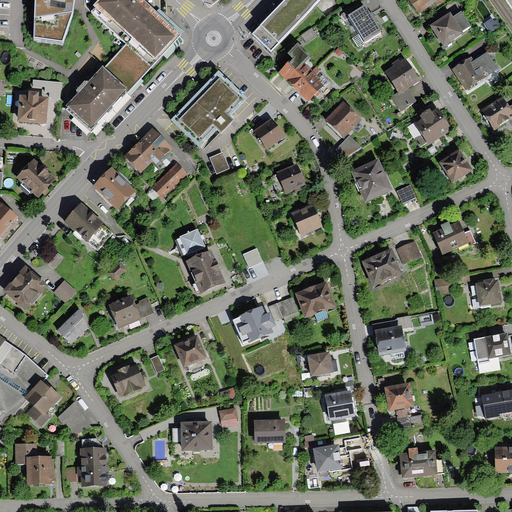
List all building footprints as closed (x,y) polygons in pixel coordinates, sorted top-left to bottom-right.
[(74,0),(34,0),(34,40),(63,43),(73,15),(74,0)] [(101,73),(127,97),(178,41),(133,0),(104,0),(92,14),(126,45),(101,73)] [(287,0),(253,37),(271,55),(323,1),(322,0),(287,0)] [(406,0),(418,16),(440,0),(445,0),(446,2),(448,0),(406,0)] [(346,23),(359,43),(376,32),(363,12),(346,23)] [(469,31),(459,16),(451,21),(449,17),(428,31),(441,51),(462,38),(461,36),(469,31)] [(500,27),(496,21),(492,24),(490,21),(482,26),(488,35),(500,27)] [(313,27),(303,35),(309,44),(320,35),(313,27)] [(497,73),(485,56),(472,64),(470,61),(450,73),(465,95),(497,73)] [(293,61),(278,77),(293,91),(309,76),(293,61)] [(405,65),(385,78),(397,98),(407,91),(418,85),(405,65)] [(89,136),(127,97),(101,73),(64,112),(89,136)] [(218,76),(169,127),(198,154),(214,137),(219,142),(233,127),(227,122),(246,102),(218,76)] [(308,106),(324,90),(309,76),(293,91),(308,106)] [(407,91),(397,98),(392,101),(400,115),(416,105),(407,91)] [(19,93),(16,127),(44,129),(47,95),(19,93)] [(501,101),(479,114),(491,134),(511,122),(511,106),(506,110),(501,101)] [(341,107),(324,125),(343,143),(360,124),(341,107)] [(437,116),(414,130),(427,150),(449,136),(437,116)] [(270,123),(252,136),(264,154),(283,141),(270,123)] [(151,134),(125,160),(142,177),(168,150),(151,134)] [(359,150),(354,144),(341,156),(347,161),(359,150)] [(228,171),(221,155),(208,160),(215,176),(228,171)] [(458,157),(439,168),(450,187),(470,175),(458,157)] [(35,161),(17,180),(37,199),(55,180),(35,161)] [(178,164),(150,191),(161,202),(188,174),(178,164)] [(378,166),(350,177),(362,207),(390,196),(378,166)] [(296,170),(276,178),(284,197),(303,189),(296,170)] [(109,176),(96,190),(118,210),(131,197),(109,176)] [(414,200),(408,187),(395,193),(400,206),(414,200)] [(0,239),(1,240),(19,220),(0,202),(0,239)] [(81,208),(64,227),(86,247),(103,228),(81,208)] [(311,210),(289,220),(297,240),(320,231),(311,210)] [(432,239),(441,260),(467,249),(458,228),(432,239)] [(202,251),(195,234),(175,243),(182,259),(202,251)] [(420,258),(413,243),(396,250),(402,265),(420,258)] [(392,252),(360,267),(371,291),(403,277),(392,252)] [(61,259),(56,255),(47,266),(51,271),(61,259)] [(185,266),(199,301),(225,290),(211,256),(185,266)] [(1,297),(25,317),(47,291),(23,271),(1,297)] [(74,292),(63,282),(53,293),(64,303),(74,292)] [(475,287),(479,310),(500,307),(497,284),(475,287)] [(294,298),(305,325),(336,312),(325,286),(294,298)] [(152,314),(146,299),(131,305),(137,320),(152,314)] [(296,313),(290,300),(267,310),(273,323),(296,313)] [(106,310),(115,331),(137,322),(137,320),(131,305),(129,301),(106,310)] [(238,321),(250,348),(273,339),(262,312),(238,321)] [(55,335),(69,348),(86,331),(78,313),(55,335)] [(423,316),(424,324),(435,322),(434,315),(423,316)] [(374,337),(377,359),(404,355),(400,333),(374,337)] [(10,380),(26,357),(0,338),(0,424),(5,417),(9,417),(10,415),(13,417),(25,406),(29,402),(25,399),(30,394),(10,380)] [(487,363),(509,360),(505,339),(484,342),(487,363)] [(204,362),(195,340),(172,350),(182,372),(204,362)] [(338,372),(336,362),(331,362),(330,354),(308,359),(311,378),(333,374),(332,373),(338,372)] [(48,377),(26,357),(10,380),(30,394),(41,382),(42,383),(48,377)] [(159,357),(151,360),(157,374),(165,371),(159,357)] [(137,368),(110,379),(119,400),(146,388),(137,368)] [(42,383),(41,382),(30,394),(25,399),(29,402),(25,406),(31,411),(28,415),(41,427),(49,419),(46,415),(60,400),(42,383)] [(388,416),(411,412),(408,389),(384,393),(388,416)] [(351,394),(325,399),(330,423),(356,419),(351,394)] [(511,394),(492,398),(496,419),(511,415),(511,394)] [(91,428),(75,404),(58,418),(64,426),(66,424),(75,436),(91,428)] [(235,410),(219,413),(221,428),(237,425),(235,410)] [(408,417),(396,419),(401,450),(413,448),(408,417)] [(285,422),(253,423),(254,446),(285,445),(285,422)] [(181,423),(181,453),(212,453),(212,424),(181,423)] [(37,446),(16,446),(16,466),(27,466),(27,488),(54,488),(54,458),(38,458),(37,446)] [(314,452),(318,476),(342,471),(338,448),(314,452)] [(79,470),(79,474),(105,473),(104,452),(78,453),(79,470)] [(511,452),(493,453),(494,479),(511,478),(511,452)] [(398,459),(399,484),(438,481),(436,456),(398,459)] [(79,470),(65,470),(65,483),(79,483),(79,474),(79,470)] [(105,490),(105,473),(79,474),(79,483),(79,491),(105,490)]
